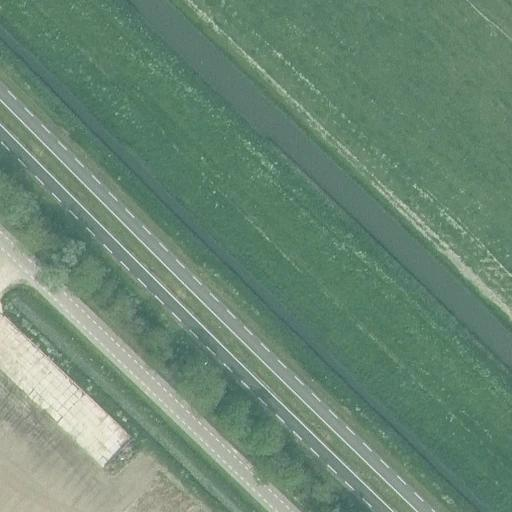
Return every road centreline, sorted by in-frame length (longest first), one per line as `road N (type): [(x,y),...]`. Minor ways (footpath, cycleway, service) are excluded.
road 1 (primary): [(425,511),(0,92)]
road 2 (primary): [(0,133),(384,511)]
road 3 (unclassified): [(283,511),(0,239)]
